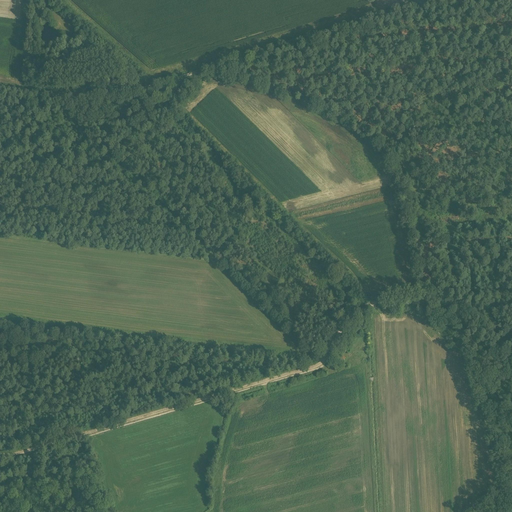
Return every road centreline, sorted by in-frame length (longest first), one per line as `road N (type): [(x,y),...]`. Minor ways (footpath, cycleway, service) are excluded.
road 1 (track): [(0,456),(320,364),(343,319),(393,293),(435,296),(511,336)]
road 2 (track): [(435,0),(150,85),(67,94),(0,90)]
